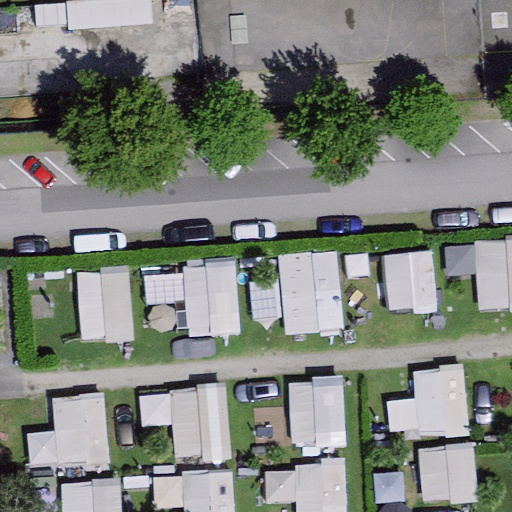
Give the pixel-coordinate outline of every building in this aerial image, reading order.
[(511,311),(511,240),(452,244),(453,277),(484,275),(486,312),(511,311)] [(394,248),(397,326),(452,323),(448,245),(394,248)] [(346,251),(291,255),(297,335),(352,331),(346,251)] [(157,271),(158,305),(191,303),(193,335),(249,332),(245,266),(157,271)] [(138,268),(86,269),(88,342),(140,340),(138,268)] [(423,398),(397,400),(400,436),(476,431),(472,364),(421,368),(423,398)] [(350,440),(351,378),(293,378),(293,407),(265,407),(264,439),(350,440)] [(172,459),(238,457),(236,388),(170,390),(172,459)] [(60,458),(112,459),(113,392),(61,392),(60,458)] [(430,503),(486,499),(483,445),(427,448),(430,503)] [(303,511),(353,511),(354,456),(305,455),(303,511)] [(66,511),(129,511),(128,480),(66,483),(66,511)]
